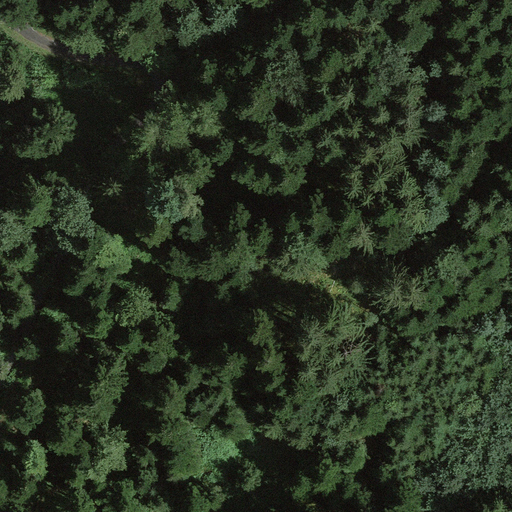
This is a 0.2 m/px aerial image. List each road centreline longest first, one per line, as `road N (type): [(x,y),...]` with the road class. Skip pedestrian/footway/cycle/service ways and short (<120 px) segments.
road 1 (track): [(175,61),(115,151),(0,365)]
road 2 (track): [(0,5),(53,46),(113,62),(175,61),(266,0)]
